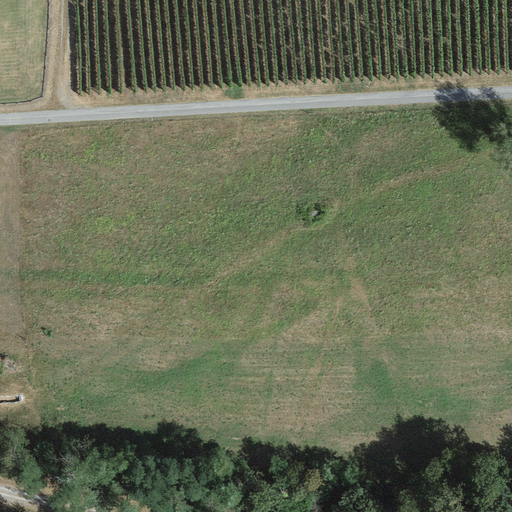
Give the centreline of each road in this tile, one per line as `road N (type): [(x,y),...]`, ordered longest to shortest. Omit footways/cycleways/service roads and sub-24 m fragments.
road 1 (unclassified): [(0,116),(511,93)]
road 2 (track): [(146,511),(0,483)]
